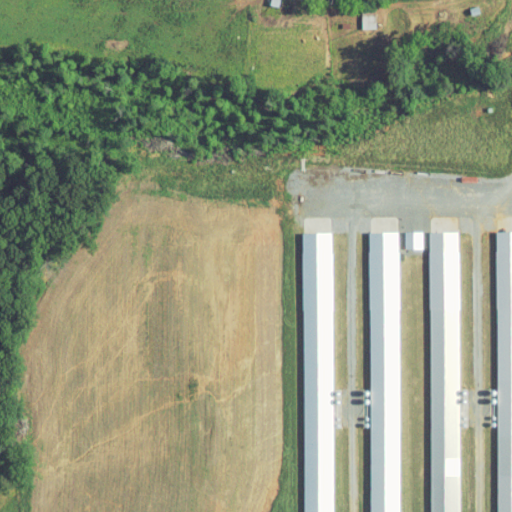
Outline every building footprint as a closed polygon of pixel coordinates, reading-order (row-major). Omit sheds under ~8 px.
[(392,243),(411,243),(411,225),(393,225),(392,243)] [(448,511),(447,225),(417,226),(418,511),(448,511)] [(484,511),(511,511),(511,225),(485,226),(484,511)] [(388,511),(386,226),(356,226),(358,511),(388,511)] [(321,511),(321,227),(291,227),(291,511),(321,511)]
